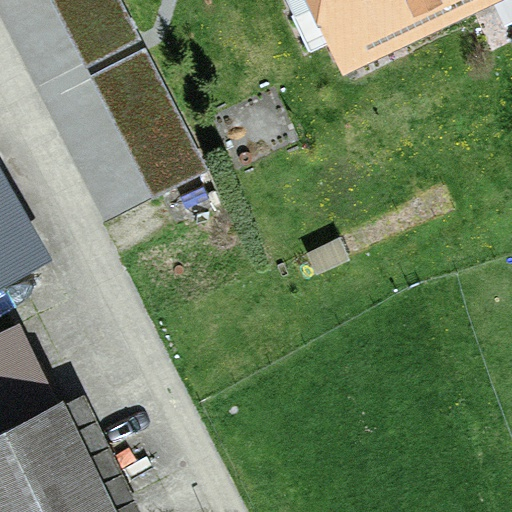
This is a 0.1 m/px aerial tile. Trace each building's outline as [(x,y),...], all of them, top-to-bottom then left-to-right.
[(49,0),(83,64),(140,35),(121,0),(49,0)] [(308,0),(342,69),(487,0),(308,0)] [(152,196),(208,167),(144,44),(88,73),(152,196)] [(0,280),(50,252),(0,164),(0,280)] [(350,256),(339,235),(305,252),(315,273),(350,256)] [(0,511),(121,511),(61,389),(54,392),(17,316),(0,323),(0,511)]
